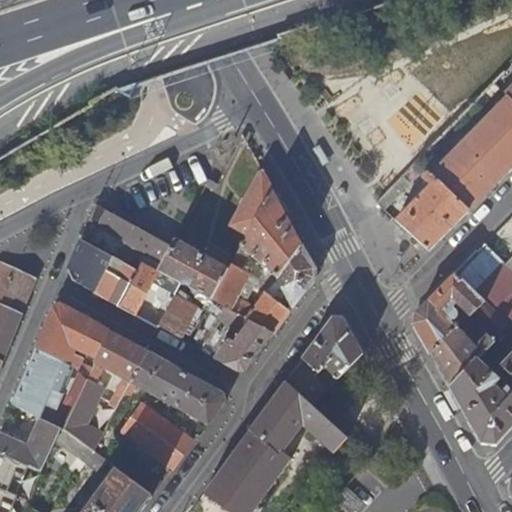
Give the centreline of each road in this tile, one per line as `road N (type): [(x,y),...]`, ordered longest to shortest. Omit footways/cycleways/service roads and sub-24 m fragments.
road 1 (residential): [(50,285),(250,394)]
road 2 (secondary): [(254,100),(355,275)]
road 3 (secondary): [(378,316),(472,493)]
road 4 (residential): [(254,100),(87,188)]
road 5 (residential): [(511,190),(378,316)]
road 6 (residential): [(250,394),(337,285),(355,275)]
road 7 (motorway): [(0,43),(147,0)]
road 8 (residential): [(166,511),(250,394)]
road 9 (residential): [(50,285),(0,401)]
